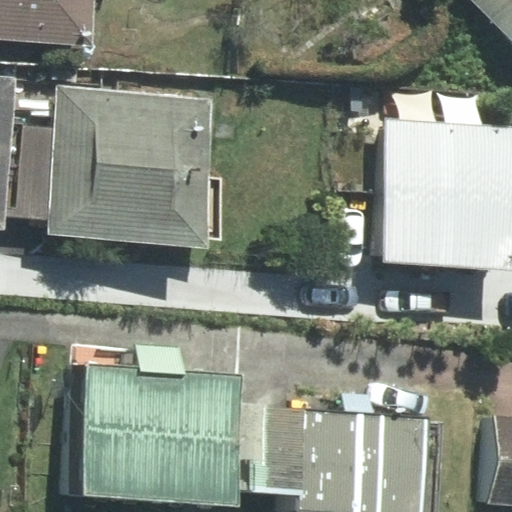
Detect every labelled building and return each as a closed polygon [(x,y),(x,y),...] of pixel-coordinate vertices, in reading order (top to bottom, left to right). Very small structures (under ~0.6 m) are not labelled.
[(89,0),(99,1),(99,0),(0,0),(0,45),(72,51),(75,0),(89,0)] [(511,78),(511,0),(445,0),(502,77),(511,78)] [(30,243),(196,253),(200,183),(184,182),(189,101),(39,92),(37,130),(0,127),(0,225),(31,227),(30,243)] [(511,146),(498,146),(499,129),(369,120),(359,267),(489,276),(491,257),(511,258),(511,146)] [(273,500),(272,511),(421,511),(427,430),(279,421),(280,411),(210,407),(212,380),(159,376),(161,349),(71,344),(69,371),(62,371),(54,503),(131,507),(130,511),(203,511),(205,496),(273,500)] [(511,429),(470,427),(464,508),(511,511),(511,429)]
